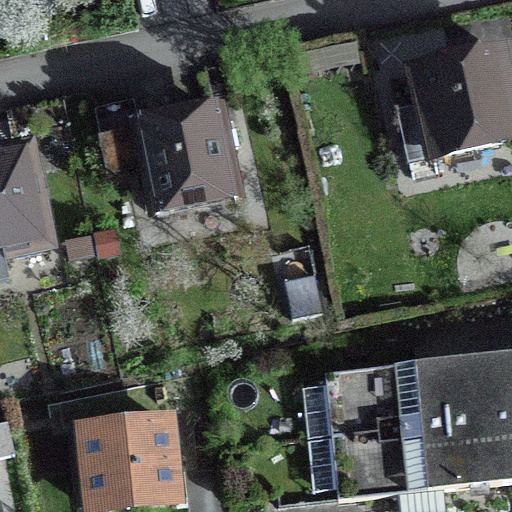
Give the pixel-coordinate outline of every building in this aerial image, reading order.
[(412,78),(419,112),(394,117),(405,167),(511,144),(511,116),(500,59),(412,78)] [(216,119),(135,136),(130,108),(94,116),(107,176),(142,168),(152,214),(232,197),(216,119)] [(8,163),(0,164),(0,273),(4,273),(1,259),(43,250),(24,160),(8,163)] [(511,361),(322,380),(335,506),(511,488),(511,361)] [(126,511),(126,510),(173,506),(165,426),(80,435),(87,511),(126,511)]
